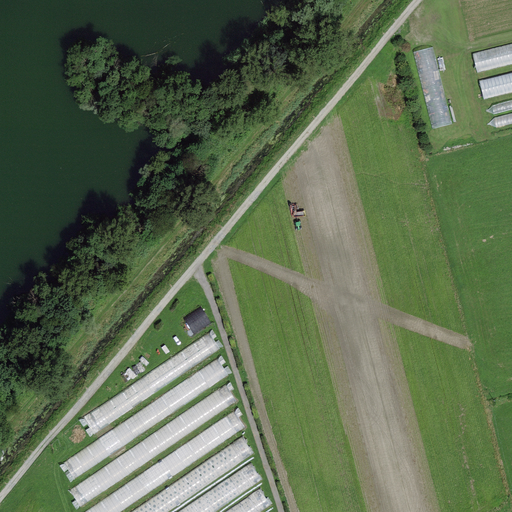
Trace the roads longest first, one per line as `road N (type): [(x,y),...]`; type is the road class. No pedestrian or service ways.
road 1 (track): [(0,499),(416,0)]
road 2 (track): [(0,451),(376,0)]
